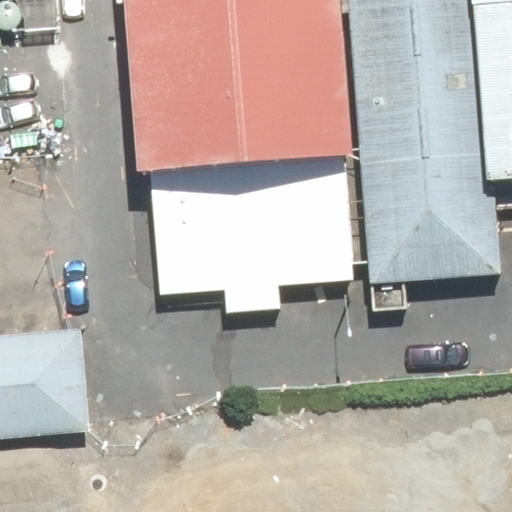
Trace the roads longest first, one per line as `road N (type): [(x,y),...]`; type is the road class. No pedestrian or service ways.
road 1 (residential): [(62,511),(359,477)]
road 2 (residential): [(0,278),(16,293),(53,390),(47,511)]
road 3 (residential): [(359,477),(511,463)]
